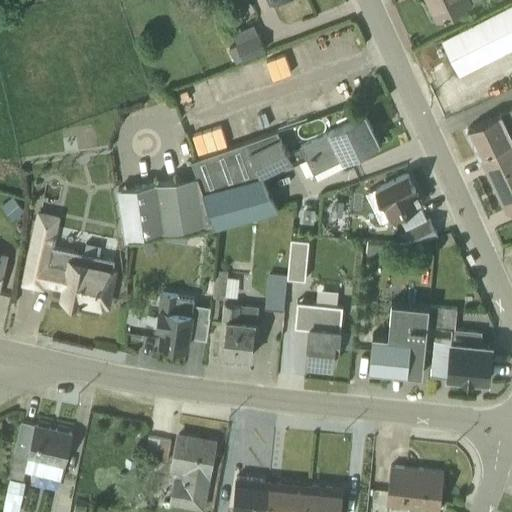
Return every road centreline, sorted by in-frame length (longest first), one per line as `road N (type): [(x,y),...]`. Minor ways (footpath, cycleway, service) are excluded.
road 1 (residential): [(511,423),(193,392),(0,354)]
road 2 (residential): [(511,319),(368,0)]
